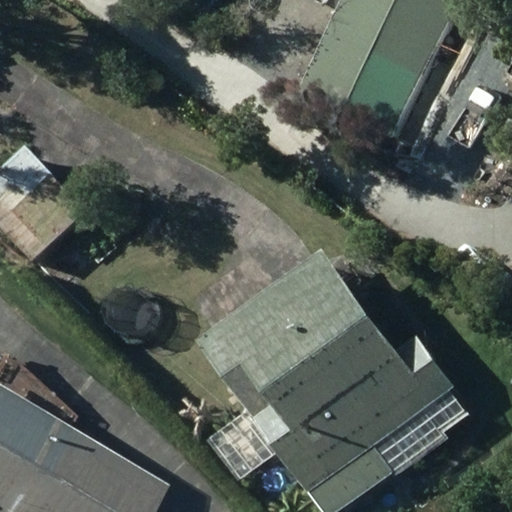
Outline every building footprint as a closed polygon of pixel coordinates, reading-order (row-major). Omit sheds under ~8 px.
[(355,0),(314,92),(406,135),(468,0),(355,0)] [(103,218),(41,149),(1,184),(63,254),(103,218)] [(225,352),(269,416),(228,445),(256,485),(298,456),(337,511),(359,511),(459,443),(455,437),(482,418),(467,397),(471,394),(435,342),(416,355),(353,264),(225,352)] [(0,511),(149,511),(166,485),(0,387),(0,511)] [(321,511),(315,503),(303,511),(321,511)]
